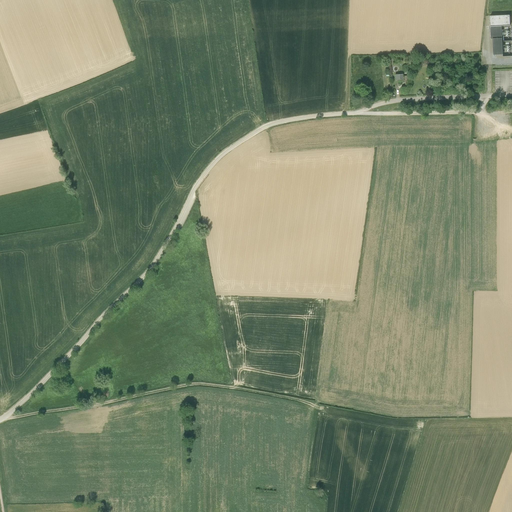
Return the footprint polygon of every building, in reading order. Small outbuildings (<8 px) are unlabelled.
[(491,16),(491,26),(491,39),(494,39),(494,54),(503,54),(503,41),(503,39),(503,25),(510,25),(510,15),(491,16)] [(403,74),(395,75),(396,82),(405,82),(405,87),(411,87),(410,85),(410,77),(410,76),(403,76),(403,74)] [(363,76),(355,77),(355,84),(365,84),(365,89),(371,89),(371,87),(371,79),(363,79),(363,76)] [(418,77),(410,77),(410,85),(420,84),(420,89),(426,89),(426,79),(418,79),(418,77)] [(378,79),(371,79),(371,87),(381,87),(381,91),(386,91),(386,81),(379,81),(378,79)]
